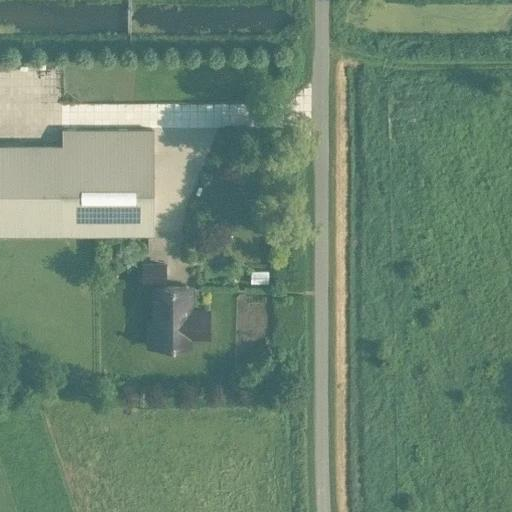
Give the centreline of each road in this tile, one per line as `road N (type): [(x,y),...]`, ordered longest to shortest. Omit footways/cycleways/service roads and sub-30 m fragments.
road 1 (unclassified): [(321,511),(319,0)]
road 2 (track): [(319,46),(384,61),(511,61)]
